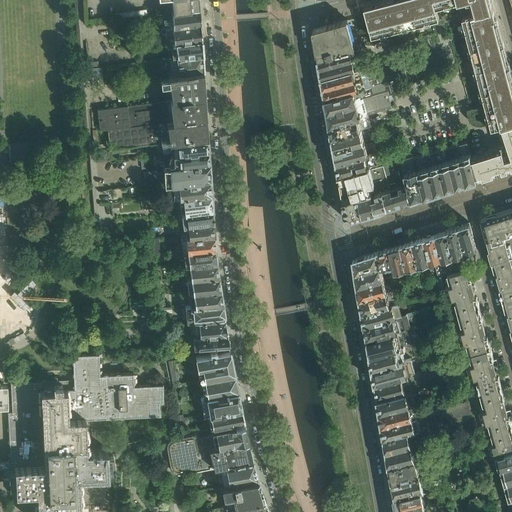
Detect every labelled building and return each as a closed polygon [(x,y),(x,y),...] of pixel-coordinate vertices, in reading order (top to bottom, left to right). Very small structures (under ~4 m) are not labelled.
[(199,6),(198,0),(171,0),(172,3),(172,8),(173,8),(174,9),(198,6),(199,6)] [(387,0),(383,0),(365,5),(373,36),(395,30),(387,0)] [(418,24),(411,0),(387,0),(395,30),(418,24)] [(436,7),(434,0),(411,0),(418,24),(432,20),(440,18),(437,7),(436,7)] [(494,9),(491,1),(491,0),(458,0),(459,1),(463,0),(472,0),(476,14),(494,9)] [(171,10),(173,27),(200,23),(199,6),(198,6),(174,9),(173,8),(172,8),(172,10),(171,10)] [(500,31),(496,17),(494,9),(476,14),(463,17),(469,39),(500,31)] [(356,48),(348,20),(328,25),(313,30),(319,59),(350,50),(356,49),(356,48)] [(200,23),(173,27),(165,28),(166,43),(171,43),(201,39),(200,23)] [(500,31),(469,39),(475,61),(505,53),(500,31)] [(201,39),(171,43),(172,52),(172,57),(177,57),(202,53),(201,39)] [(320,69),(365,56),(363,47),(356,48),(356,49),(350,50),(319,59),(320,69)] [(202,53),(177,57),(179,74),(203,71),(202,53)] [(505,53),(475,61),(481,84),(511,76),(505,53)] [(322,78),(368,65),(365,56),(320,69),(322,78)] [(391,81),(407,76),(401,56),(368,65),(322,78),(326,99),(358,90),(391,81)] [(177,57),(172,57),(170,58),(172,75),(179,74),(177,57)] [(207,129),(205,96),(203,71),(179,74),(172,75),(169,75),(172,100),(166,100),(166,101),(97,109),(100,130),(107,129),(109,144),(98,145),(97,129),(92,130),(93,147),(97,151),(110,149),(169,142),(208,138),(207,129)] [(511,78),(511,76),(481,84),(486,106),(511,99),(511,78)] [(358,103),(389,95),(394,93),(391,81),(358,90),(326,99),(328,112),(358,103)] [(392,108),(389,95),(358,103),(328,112),(330,125),(358,117),(392,108)] [(511,99),(486,106),(492,128),(500,126),(500,127),(511,123),(511,99)] [(358,117),(330,125),(333,137),(361,130),(358,117)] [(477,179),(511,167),(511,123),(500,127),(506,145),(487,150),(486,148),(479,150),(479,153),(471,155),(477,179)] [(361,130),(333,137),(335,150),(365,142),(361,130)] [(208,138),(169,142),(170,154),(173,153),(209,150),(208,138)] [(368,153),(375,152),(375,151),(378,150),(375,141),(365,144),(365,142),(335,150),(337,163),(368,154),(368,153)] [(468,142),(460,143),(461,150),(469,149),(468,142)] [(209,150),(173,153),(174,165),(209,161),(209,150)] [(339,176),(340,175),(379,165),(382,164),(381,157),(380,156),(376,157),(375,152),(368,153),(368,154),(337,163),(339,176)] [(470,152),(460,156),(466,182),(477,179),(471,155),(470,152)] [(394,153),(381,157),(382,164),(396,160),(394,153)] [(424,196),(418,169),(415,154),(400,158),(404,172),(407,183),(411,200),(424,196)] [(460,156),(449,159),(456,186),(466,182),(460,156)] [(407,183),(404,172),(403,172),(400,159),(396,160),(382,164),(379,165),(340,175),(343,195),(344,201),(360,196),(372,193),(373,197),(377,196),(376,192),(383,190),(392,187),(392,191),(396,190),(400,189),(399,185),(407,183)] [(449,159),(439,162),(445,189),(456,186),(449,159)] [(209,161),(174,165),(170,166),(171,183),(173,183),(210,178),(209,161)] [(439,162),(428,166),(435,192),(445,189),(439,162)] [(428,166),(418,169),(424,196),(435,192),(428,166)] [(151,171),(143,171),(144,185),(152,184),(151,171)] [(210,178),(173,183),(174,196),(179,196),(211,192),(210,178)] [(407,183),(399,185),(400,189),(396,190),(399,204),(411,200),(407,183)] [(392,187),(383,190),(388,207),(399,204),(396,190),(392,191),(392,187)] [(383,190),(376,192),(377,196),(373,197),(376,211),(388,207),(383,190)] [(213,209),(211,192),(179,196),(180,200),(177,201),(178,212),(181,212),(182,212),(213,209)] [(372,193),(360,196),(363,215),(376,211),(373,197),(372,193)] [(360,196),(344,201),(347,218),(347,219),(348,219),(349,220),(350,220),(363,215),(360,196)] [(213,209),(182,212),(183,224),(213,221),(213,209)] [(511,253),(511,210),(511,209),(497,214),(498,216),(488,219),(487,217),(482,219),(483,221),(490,249),(489,250),(491,259),(510,254),(511,253)] [(213,221),(183,224),(184,236),(214,233),(213,221)] [(470,223),(458,226),(465,252),(477,249),(470,223)] [(465,252),(458,226),(447,230),(453,256),(465,252)] [(453,256),(447,230),(435,234),(442,259),(453,256)] [(214,233),(184,236),(182,236),(184,249),(215,247),(214,233)] [(442,259),(435,234),(424,237),(430,261),(430,262),(442,259)] [(424,237),(412,241),(418,265),(430,262),(430,261),(424,237)] [(412,241),(401,244),(407,268),(418,265),(412,241)] [(401,244),(389,248),(393,265),(395,272),(407,268),(401,244)] [(215,247),(184,249),(185,264),(216,262),(215,247)] [(389,248),(378,252),(381,265),(382,268),(393,265),(389,248)] [(378,252),(356,258),(354,262),(356,272),(381,265),(378,252)] [(511,262),(510,254),(491,259),(495,273),(497,272),(498,277),(496,278),(498,284),(500,283),(501,289),(500,289),(503,301),(511,298),(511,262)] [(216,262),(185,264),(186,277),(218,275),(216,262)] [(174,265),(155,266),(156,279),(176,278),(174,265)] [(385,278),(382,268),(381,265),(356,272),(358,285),(385,278)] [(476,291),(475,285),(473,286),(471,281),(473,281),(469,268),(451,274),(454,285),(446,287),(450,299),(457,297),(462,313),(480,308),(477,297),(476,297),(474,292),(476,291)] [(218,275),(186,277),(188,292),(220,290),(218,275)] [(388,291),(387,286),(385,278),(358,285),(361,298),(388,291)] [(220,290),(188,292),(189,305),(192,305),(222,303),(220,290)] [(395,294),(389,295),(388,291),(361,298),(363,311),(391,303),(397,302),(395,294)] [(511,298),(503,301),(506,313),(508,312),(509,317),(507,318),(509,324),(511,323),(511,327),(511,328),(511,329),(511,333),(511,298)] [(146,311),(158,310),(157,301),(146,301),(146,311)] [(397,302),(391,303),(363,311),(365,325),(401,315),(398,302),(397,302)] [(224,318),(222,303),(192,305),(193,315),(194,321),(224,318)] [(450,315),(447,303),(441,305),(444,316),(450,315)] [(486,336),(482,320),(484,320),(480,308),(462,313),(466,330),(459,332),(462,344),(464,344),(464,343),(470,341),(486,336)] [(401,315),(365,325),(368,338),(404,328),(401,315)] [(227,334),(224,318),(194,321),(190,322),(191,333),(193,332),(195,332),(196,337),(201,337),(227,334)] [(402,331),(368,340),(371,355),(403,346),(401,341),(404,340),(402,331)] [(229,344),(227,334),(201,337),(196,337),(192,337),(194,348),(161,350),(162,358),(204,350),(203,348),(229,344)] [(488,336),(486,336),(470,341),(464,343),(464,344),(466,350),(471,348),(475,364),(468,366),(472,378),(479,376),(484,393),(502,387),(499,376),(497,376),(496,371),(495,371),(494,366),(499,364),(497,358),(494,359),(488,336)] [(404,346),(403,346),(371,355),(373,369),(404,360),(405,360),(403,352),(405,351),(404,346)] [(235,375),(230,350),(217,353),(216,350),(210,351),(210,354),(195,357),(200,382),(201,382),(235,375)] [(113,463),(113,453),(108,453),(107,449),(87,450),(85,418),(93,418),(97,418),(97,417),(105,417),(105,418),(109,418),(109,417),(151,415),(151,416),(156,416),(156,415),(161,415),(160,402),(164,402),(163,383),(134,385),(134,381),(135,381),(134,377),(133,372),(120,373),(120,372),(116,372),(116,373),(108,373),(103,373),(104,374),(100,374),(99,353),(98,353),(72,354),(72,359),(72,363),(73,363),(73,371),(72,371),(72,376),(73,376),(73,379),(10,382),(11,401),(12,412),(14,412),(15,420),(8,420),(10,461),(1,461),(2,469),(2,480),(10,479),(10,493),(36,492),(37,511),(93,511),(93,506),(99,505),(101,507),(110,506),(112,505),(111,496),(109,494),(108,463),(113,463)] [(168,361),(174,388),(178,387),(173,360),(168,361)] [(404,360),(373,369),(376,383),(408,374),(404,360)] [(413,389),(464,375),(463,369),(457,371),(454,361),(409,374),(413,389)] [(408,374),(376,383),(379,399),(411,390),(412,390),(408,374)] [(238,390),(235,375),(201,382),(203,390),(203,391),(204,396),(206,396),(238,390)] [(0,401),(11,401),(10,382),(0,382),(0,401)] [(502,387),(484,393),(488,409),(481,411),(484,424),(492,422),(494,432),(511,427),(511,422),(510,416),(511,415),(511,410),(511,409),(506,410),(505,405),(506,405),(504,399),(506,399),(502,387)] [(241,407),(238,390),(206,396),(204,396),(202,396),(203,402),(202,402),(205,414),(206,414),(211,413),(241,407)] [(411,390),(379,399),(381,412),(414,402),(411,390)] [(446,420),(452,418),(470,413),(466,401),(418,414),(418,415),(383,424),(385,437),(413,429),(421,427),(446,420)] [(414,402),(381,412),(383,424),(418,415),(418,414),(415,402),(414,402)] [(241,407),(211,413),(206,414),(208,426),(243,420),(241,407)] [(248,440),(244,423),(212,430),(213,435),(198,438),(197,437),(196,436),(195,435),(194,435),(193,435),(174,439),(172,439),(171,440),(170,440),(169,441),(168,442),(168,443),(167,444),(167,446),(167,447),(168,456),(248,440)] [(511,445),(511,427),(494,432),(497,442),(490,444),(492,451),(511,445)] [(413,429),(385,437),(388,451),(414,444),(411,435),(414,434),(413,429)] [(253,461),(248,440),(168,456),(170,467),(171,469),(172,470),(173,471),(174,472),(175,473),(176,473),(177,473),(179,474),(180,473),(220,466),(253,461)] [(424,441),(414,444),(388,451),(390,465),(423,456),(422,452),(426,451),(424,441)] [(511,467),(511,452),(499,456),(503,470),(505,470),(511,467)] [(427,472),(425,464),(423,456),(390,465),(393,481),(426,472),(427,472)] [(257,474),(255,466),(254,466),(253,461),(220,466),(224,486),(230,485),(258,480),(257,475),(257,474)] [(426,472),(393,481),(396,497),(427,488),(430,488),(426,472)] [(264,499),(261,488),(258,480),(230,485),(224,486),(222,487),(224,496),(225,496),(227,505),(227,506),(264,499)] [(427,488),(396,497),(398,511),(400,511),(430,504),(427,488)] [(268,511),(264,499),(227,506),(227,505),(213,508),(214,511),(268,511)]
